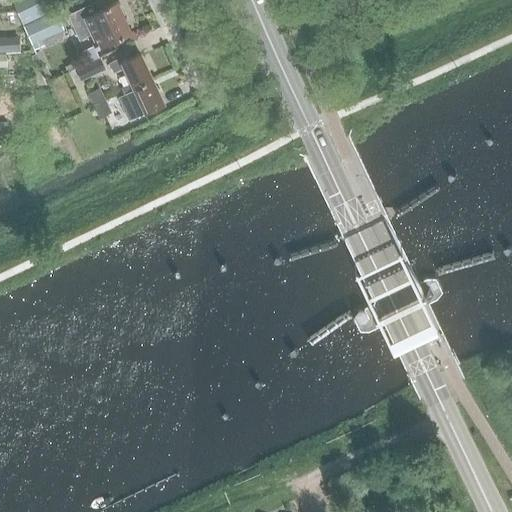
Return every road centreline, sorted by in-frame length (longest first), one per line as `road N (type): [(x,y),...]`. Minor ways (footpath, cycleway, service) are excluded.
road 1 (secondary): [(491,511),(251,0)]
road 2 (track): [(190,511),(456,384)]
